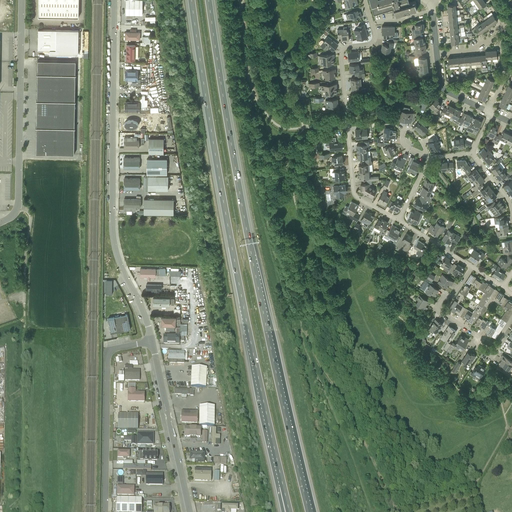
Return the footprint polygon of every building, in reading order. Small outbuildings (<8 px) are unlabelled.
[(38,0),(38,17),(78,17),(78,0),(38,0)] [(142,15),(142,0),(125,0),(126,14),(142,15)] [(349,8),(349,6),(358,4),(356,0),(343,0),(345,3),(344,3),(345,9),(349,8)] [(396,16),(417,10),(415,3),(416,2),(415,0),(409,2),(408,0),(369,0),(374,13),(389,8),(390,11),(394,10),(396,16)] [(479,8),(480,9),(483,7),(482,6),(485,3),(483,0),(480,0),(476,3),(479,8)] [(448,11),(456,10),(455,4),(455,2),(452,3),(452,5),(447,5),(448,11)] [(352,18),(353,20),(362,17),(360,11),(358,12),(357,10),(345,13),(347,19),(352,18)] [(488,17),(493,24),(497,21),(495,17),(497,16),(495,13),(493,14),(488,17)] [(488,27),(493,24),(488,17),(485,20),(484,21),(488,27)] [(484,30),(488,27),(484,21),(483,21),(479,24),(484,30)] [(412,35),(418,35),(421,34),(421,31),(424,31),(423,23),(420,23),(420,24),(414,24),(415,28),(411,28),(412,35)] [(359,29),(354,30),(357,40),(364,38),(364,39),(368,38),(364,24),(358,26),(359,29)] [(479,33),(484,30),(479,24),(475,27),(471,30),(474,33),(476,32),(475,31),(477,30),(479,33)] [(343,29),(337,29),(338,37),(342,37),(342,39),(344,39),(344,41),(349,40),(348,27),(347,27),(347,26),(343,27),(343,29)] [(395,26),(382,26),(382,33),(383,32),(383,37),(387,37),(388,37),(393,37),(398,37),(398,32),(395,32),(395,26)] [(137,31),(137,28),(131,28),(131,31),(125,31),(125,39),(141,39),(141,31),(137,31)] [(50,54),(78,54),(79,30),(38,29),(38,50),(50,50),(50,54)] [(415,45),(425,44),(424,41),(423,41),(422,37),(418,38),(418,35),(412,35),(412,38),(413,38),(414,45),(415,45)] [(333,50),(335,48),(338,45),(328,36),(320,45),(326,49),(328,47),(333,50)] [(395,47),(396,43),(386,41),(385,44),(382,43),(381,50),(385,51),(385,54),(389,55),(391,47),(395,47)] [(414,55),(417,55),(420,54),(420,51),(426,51),(425,44),(415,45),(415,49),(413,49),(414,55)] [(125,51),(125,60),(137,60),(136,45),(129,45),(129,51),(125,51)] [(349,61),(359,60),(358,51),(348,52),(349,61)] [(320,65),(324,64),(334,63),(333,57),(332,54),(319,56),(320,65)] [(419,65),(427,64),(426,57),(418,58),(418,65),(419,65)] [(38,74),(38,77),(37,88),(37,100),(36,100),(36,101),(37,101),(37,112),(37,124),(37,127),(36,127),(37,127),(36,136),(36,154),(41,154),(74,154),(74,136),(75,125),(75,113),(75,101),(75,89),(75,78),(76,61),(38,60),(38,74),(37,74),(38,74)] [(355,74),(361,73),(364,73),(363,67),(359,67),(359,63),(349,64),(350,71),(355,71),(355,74)] [(416,69),(417,75),(424,74),(424,71),(428,71),(427,64),(419,65),(420,68),(416,69)] [(324,74),(325,79),(335,78),(335,72),(334,72),(333,69),(322,70),(323,75),(324,74)] [(124,71),(125,80),(137,80),(137,71),(124,71)] [(351,84),(361,83),(361,78),(362,78),(361,73),(355,74),(355,78),(350,79),(351,84)] [(484,82),(492,86),(494,80),(490,78),(491,76),(488,75),(487,77),(484,82)] [(489,90),(492,86),(484,82),(483,86),(482,87),(489,90)] [(357,94),(363,93),(363,88),(362,89),(361,83),(351,84),(352,90),(357,89),(357,94)] [(324,90),(325,94),(337,93),(336,84),(321,85),(321,90),(324,90)] [(487,95),(489,90),(482,87),(482,88),(480,91),(487,95)] [(477,99),(480,100),(480,98),(484,100),(487,95),(480,91),(477,97),(478,97),(477,99)] [(501,100),(508,103),(510,99),(511,98),(504,94),(501,100)] [(432,112),(435,115),(440,110),(438,108),(441,104),(436,98),(429,105),(434,110),(432,112)] [(125,103),(124,110),(138,110),(138,103),(136,103),(136,99),(131,99),(130,103),(125,103)] [(325,100),(326,108),(338,106),(337,99),(325,100)] [(508,103),(501,100),(499,104),(506,108),(508,103)] [(445,113),(451,116),(455,108),(448,105),(446,109),(444,107),(440,114),(444,116),(445,113)] [(458,124),(461,118),(458,116),(461,111),(455,108),(451,116),(450,117),(453,119),(452,121),(458,124)] [(408,119),(408,120),(408,122),(411,123),(411,120),(413,121),(415,113),(401,110),(399,120),(406,121),(406,119),(408,119)] [(469,124),(469,123),(473,116),(466,113),(463,119),(461,118),(458,124),(461,125),(463,121),(469,124)] [(141,118),(127,118),(127,126),(141,127),(141,118)] [(472,132),(474,129),(477,131),(482,121),(475,118),(472,124),(469,123),(469,124),(466,129),(472,132)] [(422,135),(428,129),(419,121),(414,126),(418,130),(418,131),(422,135)] [(495,141),(498,136),(495,135),(498,128),(492,125),(491,126),(487,134),(493,137),(491,142),(494,143),(495,141)] [(378,141),(384,142),(384,139),(390,140),(391,137),(395,138),(396,131),(392,130),(392,129),(392,128),(390,128),(390,129),(384,128),(383,132),(385,132),(384,135),(381,134),(377,138),(374,137),(374,140),(378,141)] [(356,139),(368,138),(367,129),(355,130),(356,139)] [(500,139),(506,142),(510,134),(503,131),(501,135),(499,134),(498,136),(495,141),(498,142),(500,139)] [(435,136),(429,139),(431,142),(428,143),(432,151),(436,149),(436,148),(440,146),(435,136)] [(137,138),(124,138),(124,148),(137,149),(137,138)] [(463,138),(454,139),(455,148),(464,147),(466,146),(467,144),(470,146),(471,143),(463,139),(463,138)] [(149,154),(164,154),(164,139),(149,139),(149,154)] [(329,145),(330,150),(342,149),(341,141),(332,142),(332,140),(328,141),(328,145),(329,145)] [(357,152),(367,151),(367,146),(370,146),(369,141),(363,141),(363,144),(357,145),(357,152)] [(386,152),(388,155),(395,152),(393,147),(390,148),(389,146),(388,147),(387,146),(382,148),(385,153),(386,152)] [(493,160),(490,157),(492,155),(489,150),(486,152),(484,148),(478,152),(483,158),(485,160),(485,161),(487,164),(493,160)] [(365,161),(371,161),(371,156),(368,156),(367,151),(357,152),(358,159),(364,158),(365,161)] [(334,163),(335,165),(338,165),(338,164),(343,163),(343,157),(342,157),(342,155),(337,155),(337,156),(331,157),(332,161),(333,163),(334,163)] [(394,166),(401,170),(406,159),(401,157),(400,159),(398,158),(396,162),(393,161),(390,166),(393,167),(394,166)] [(137,158),(124,158),(124,169),(140,170),(140,161),(137,161),(137,158)] [(406,171),(414,175),(421,163),(416,160),(416,159),(413,158),(406,171)] [(495,174),(502,169),(498,164),(503,160),(501,158),(493,163),(495,166),(491,169),(495,174)] [(147,174),(167,175),(167,160),(147,159),(147,174)] [(467,172),(469,170),(472,167),(470,165),(469,166),(465,160),(457,161),(458,167),(461,167),(464,170),(465,169),(467,172)] [(359,172),(369,171),(368,166),(372,165),(372,161),(371,161),(365,161),(365,164),(359,165),(359,172)] [(379,171),(387,166),(384,162),(379,166),(379,171)] [(442,171),(454,170),(453,164),(447,164),(447,162),(439,163),(440,168),(442,171)] [(471,177),(473,180),(480,174),(476,168),(471,172),(469,170),(467,172),(462,175),(465,178),(468,176),(469,178),(471,177)] [(506,179),(507,178),(511,175),(509,172),(506,174),(502,169),(495,174),(500,180),(504,177),(506,179)] [(332,175),(333,180),(340,179),(340,178),(345,178),(344,170),(334,171),(332,171),(332,175)] [(364,179),(371,178),(371,181),(379,180),(378,176),(369,176),(369,171),(359,172),(360,179),(364,179)] [(475,191),(478,188),(482,185),(480,183),(485,179),(480,174),(473,180),(472,180),(476,185),(472,187),(475,191)] [(423,186),(432,190),(435,183),(437,184),(438,182),(434,176),(431,182),(426,179),(423,186)] [(148,177),(148,191),(168,191),(168,177),(148,177)] [(386,179),(382,187),(385,189),(390,181),(386,179)] [(123,190),(139,190),(139,181),(124,181),(123,190)] [(372,197),(377,189),(370,185),(370,183),(369,183),(369,181),(367,181),(367,184),(361,185),(361,191),(366,194),(372,197)] [(488,184),(480,190),(481,191),(485,196),(492,190),(488,184)] [(339,186),(333,186),(334,193),(337,193),(337,197),(343,197),(342,192),(346,192),(345,185),(339,185),(339,186)] [(421,196),(432,201),(433,200),(431,199),(432,196),(430,195),(432,190),(423,186),(420,192),(423,193),(421,196)] [(472,193),(474,197),(479,192),(481,191),(480,190),(479,188),(475,191),(472,193)] [(388,192),(384,190),(378,201),(385,205),(390,196),(386,194),(388,192)] [(484,200),(487,203),(497,195),(492,190),(485,196),(486,198),(484,200)] [(413,205),(424,211),(428,203),(429,201),(432,203),(432,201),(421,196),(419,200),(416,198),(413,205)] [(394,201),(393,201),(389,207),(393,209),(394,208),(396,209),(395,211),(396,211),(403,201),(396,197),(394,201)] [(141,207),(142,198),(124,198),(124,210),(137,210),(137,207),(141,207)] [(144,199),(144,214),(173,214),(174,199),(144,199)] [(348,216),(357,221),(360,216),(355,212),(359,205),(351,201),(348,207),(346,206),(343,211),(349,214),(348,216)] [(488,206),(495,216),(505,208),(499,201),(495,204),(493,202),(488,206)] [(478,209),(480,212),(487,206),(485,203),(478,209)] [(416,223),(418,219),(421,213),(415,210),(413,212),(411,211),(407,219),(416,223)] [(367,222),(370,223),(374,215),(369,212),(369,213),(366,211),(361,221),(366,224),(367,222)] [(499,226),(508,225),(507,219),(504,220),(503,216),(493,217),(495,224),(498,223),(499,226)] [(447,226),(450,228),(455,219),(452,217),(451,218),(447,226)] [(386,229),(384,228),(388,222),(382,219),(381,220),(379,219),(373,229),(383,234),(386,229)] [(434,226),(430,231),(437,236),(439,232),(442,234),(445,228),(437,222),(434,226)] [(396,238),(400,232),(398,230),(399,228),(393,225),(389,231),(387,230),(384,235),(394,241),(396,238)] [(496,231),(497,237),(507,235),(506,231),(509,231),(508,225),(499,226),(500,230),(496,231)] [(453,231),(448,229),(442,239),(447,242),(447,241),(451,243),(453,240),(456,242),(460,236),(452,232),(453,231)] [(402,249),(407,252),(411,245),(409,243),(413,237),(406,233),(402,240),(406,242),(402,249)] [(414,247),(420,251),(419,253),(421,255),(426,246),(424,245),(424,244),(418,240),(414,247)] [(503,253),(508,254),(511,253),(511,249),(511,245),(511,244),(511,243),(511,240),(504,242),(505,247),(503,247),(502,248),(503,253)] [(468,252),(471,253),(468,258),(475,263),(477,259),(480,261),(485,254),(480,251),(479,253),(472,248),(471,249),(470,248),(468,252)] [(501,257),(497,262),(505,267),(507,265),(509,266),(511,260),(511,258),(507,255),(504,259),(501,257)] [(450,269),(453,265),(450,263),(450,262),(448,261),(450,259),(445,256),(443,260),(441,263),(446,266),(444,268),(449,271),(450,269)] [(491,269),(494,271),(492,274),(501,280),(505,274),(498,270),(500,267),(494,263),(491,269)] [(453,265),(450,269),(453,271),(454,269),(461,274),(465,268),(457,264),(456,267),(453,265)] [(156,277),(157,268),(141,268),(140,276),(148,277),(147,279),(151,279),(151,277),(156,277)] [(427,278),(432,281),(435,276),(430,273),(427,278)] [(440,278),(438,282),(447,288),(449,283),(452,285),(454,282),(442,274),(439,277),(440,278)] [(478,288),(482,283),(478,281),(479,280),(476,278),(475,278),(474,277),(474,276),(471,274),(464,284),(465,284),(460,291),(459,291),(464,294),(466,296),(468,293),(467,292),(470,287),(468,286),(471,282),(475,285),(474,286),(478,288)] [(478,303),(478,304),(483,307),(494,289),(491,287),(491,286),(486,282),(485,283),(483,281),(482,283),(478,288),(485,293),(478,303)] [(428,286),(425,291),(430,295),(431,293),(435,295),(439,290),(428,283),(427,285),(428,286)] [(151,292),(162,292),(162,284),(146,284),(146,290),(151,290),(151,292)] [(494,300),(501,304),(505,298),(503,296),(504,294),(499,291),(499,292),(495,289),(494,289),(483,307),(487,309),(488,307),(489,308),(494,300)] [(460,316),(465,308),(458,303),(464,294),(459,291),(449,307),(451,308),(450,309),(454,312),(455,311),(457,313),(457,314),(460,316)] [(418,300),(416,303),(425,309),(427,306),(428,307),(431,302),(419,294),(416,299),(418,300)] [(171,295),(151,295),(151,304),(171,304),(171,295)] [(501,318),(506,322),(508,319),(508,318),(511,313),(511,301),(509,299),(508,300),(505,298),(501,304),(500,306),(506,310),(501,318)] [(472,323),(473,322),(483,307),(478,304),(472,312),(465,308),(460,316),(463,318),(464,317),(467,319),(466,321),(469,323),(470,322),(472,323)] [(485,329),(488,324),(490,321),(487,320),(487,321),(481,317),(487,309),(483,307),(473,322),(474,323),(474,324),(475,324),(476,324),(485,329)] [(113,318),(108,319),(111,333),(113,333),(116,332),(117,332),(130,329),(128,319),(127,315),(114,317),(113,317),(113,318)] [(175,318),(161,317),(161,326),(175,327),(175,318)] [(506,322),(501,318),(498,323),(499,323),(495,329),(488,324),(485,329),(484,330),(487,331),(486,333),(491,336),(491,335),(495,338),(506,322)] [(433,330),(437,332),(443,324),(435,319),(429,329),(432,331),(433,330)] [(442,336),(449,341),(456,331),(449,326),(442,336)] [(179,335),(163,335),(163,345),(179,345),(179,335)] [(454,346),(461,351),(468,340),(464,336),(463,338),(460,336),(454,345),(452,343),(451,345),(447,350),(450,352),(454,346)] [(468,361),(471,363),(476,356),(471,353),(470,353),(468,352),(462,360),(467,364),(468,361)] [(182,354),(168,353),(168,362),(182,363),(182,354)] [(499,364),(510,371),(511,368),(511,365),(511,361),(502,355),(500,358),(502,359),(499,364)] [(452,370),(455,372),(461,363),(458,361),(452,370)] [(471,374),(478,379),(485,368),(479,364),(476,368),(475,367),(471,374)] [(191,366),(190,387),(206,388),(207,367),(191,366)] [(139,369),(123,369),(123,380),(139,380),(139,369)] [(128,389),(129,401),(144,401),(144,392),(136,392),(136,389),(128,389)] [(198,415),(180,414),(180,423),(199,424),(199,425),(214,425),(215,405),(199,405),(198,415)] [(116,429),(138,429),(138,414),(116,414),(116,429)] [(202,428),(182,428),(182,438),(202,438),(202,429),(202,428)] [(217,428),(211,428),(211,446),(221,445),(221,434),(217,434),(217,428)] [(153,446),(153,434),(137,434),(137,445),(153,446)] [(205,451),(189,451),(189,459),(205,460),(205,451)] [(211,470),(193,470),(193,480),(211,480),(211,470)] [(163,474),(145,474),(145,484),(147,484),(163,485),(163,474)] [(134,496),(135,486),(117,486),(117,495),(134,496)] [(116,511),(141,511),(142,498),(117,498),(116,511)] [(221,509),(224,510),(224,511),(230,511),(231,509),(238,510),(239,504),(221,503),(221,509)]
